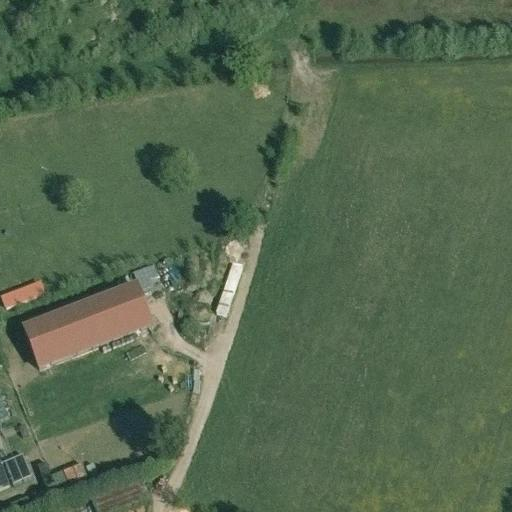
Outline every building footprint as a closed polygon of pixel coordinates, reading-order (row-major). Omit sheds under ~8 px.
[(40,284),(0,299),(4,311),(44,296),(40,284)] [(39,372),(151,329),(137,292),(24,335),(39,372)] [(18,429),(22,438),(28,435),(24,427),(18,429)] [(88,459),(64,466),(71,489),(95,481),(88,459)] [(0,466),(0,492),(9,489),(0,466)]
